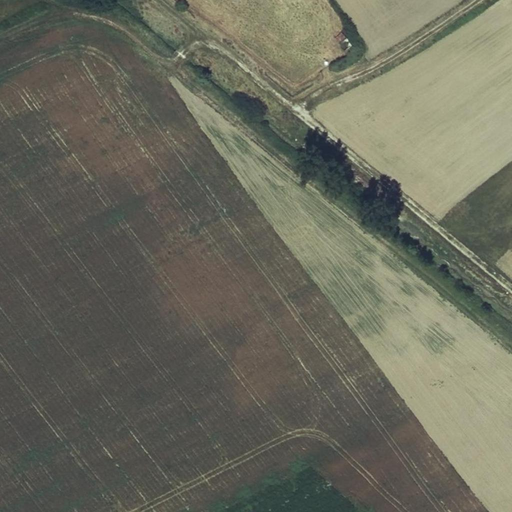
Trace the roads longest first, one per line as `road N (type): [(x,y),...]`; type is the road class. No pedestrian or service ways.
road 1 (track): [(511,284),(293,105)]
road 2 (track): [(293,105),(475,0)]
